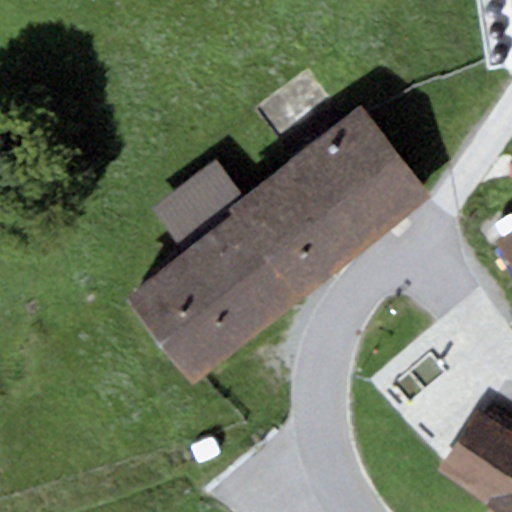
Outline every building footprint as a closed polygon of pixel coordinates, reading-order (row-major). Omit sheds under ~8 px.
[(244,200),(233,209),(237,215),(303,300),(435,197),(365,107),(244,200)] [(233,209),(244,200),(217,163),(155,209),(188,254),(237,215),(233,209)] [(303,300),(237,215),(188,254),(127,301),(194,385),(303,300)] [(511,230),(493,244),(511,272),(511,230)] [(511,511),(511,434),(480,411),(435,473),(491,511),(511,511)]
